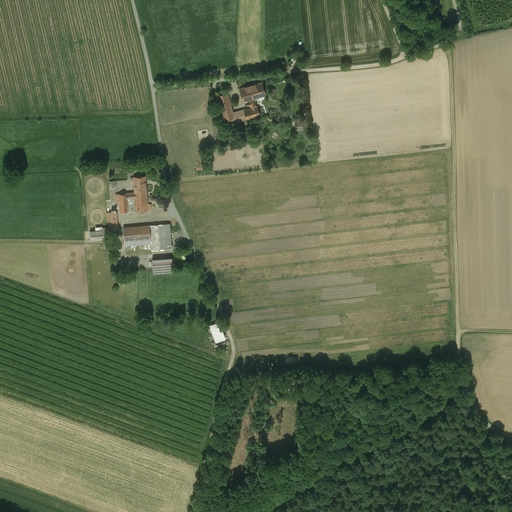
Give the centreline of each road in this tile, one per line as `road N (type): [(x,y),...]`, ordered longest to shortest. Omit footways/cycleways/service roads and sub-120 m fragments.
road 1 (unclassified): [(131,0),(167,193),(233,351)]
road 2 (track): [(462,382),(445,43)]
road 3 (track): [(263,511),(261,504),(462,382),(481,421)]
